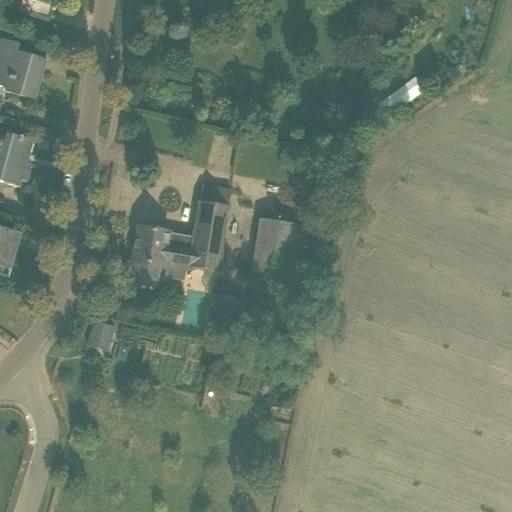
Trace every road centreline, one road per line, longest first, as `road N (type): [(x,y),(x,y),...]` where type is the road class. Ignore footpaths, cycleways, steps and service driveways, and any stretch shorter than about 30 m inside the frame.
road 1 (unclassified): [(4,371),(46,324),(63,287),(104,0)]
road 2 (unclassified): [(27,511),(48,437),(37,402),(4,371)]
